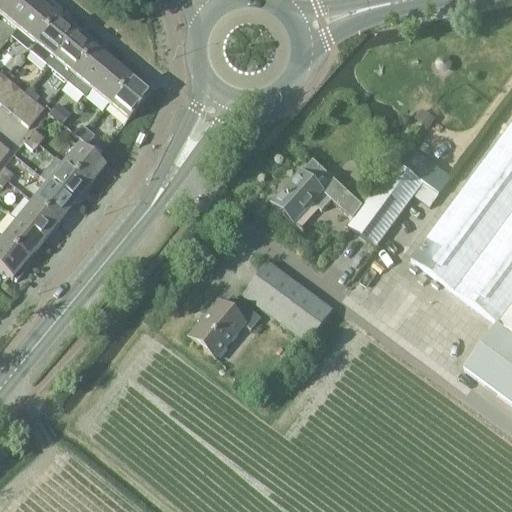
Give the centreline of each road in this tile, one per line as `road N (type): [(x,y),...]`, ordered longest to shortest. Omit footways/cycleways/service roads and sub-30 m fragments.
road 1 (unclassified): [(511,434),(169,174)]
road 2 (tertiary): [(0,387),(169,174)]
road 3 (tertiary): [(219,92),(251,102),(282,91),(300,63),(298,30)]
